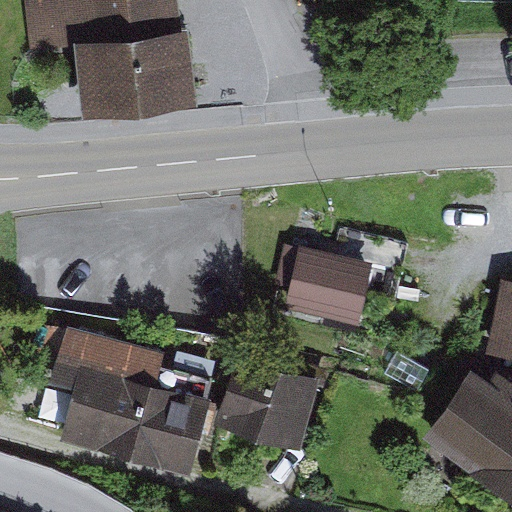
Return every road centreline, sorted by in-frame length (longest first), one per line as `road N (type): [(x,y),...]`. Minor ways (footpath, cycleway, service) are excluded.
road 1 (secondary): [(314,149),(0,180)]
road 2 (secondary): [(511,133),(314,149)]
road 3 (residential): [(314,149),(286,43),(264,0)]
